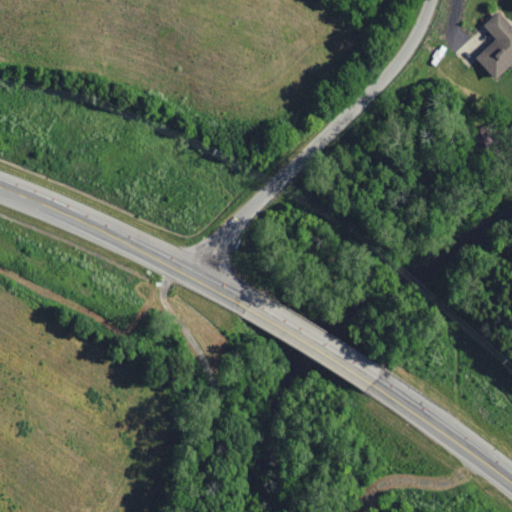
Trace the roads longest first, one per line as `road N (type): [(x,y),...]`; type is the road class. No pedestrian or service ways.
road 1 (residential): [(195,268),(401,61),(431,0)]
road 2 (primary): [(256,298),(0,182)]
road 3 (residential): [(190,511),(217,397),(208,355),(172,303),(175,257)]
road 4 (primary): [(511,480),(375,379)]
road 5 (primary): [(375,379),(256,298)]
